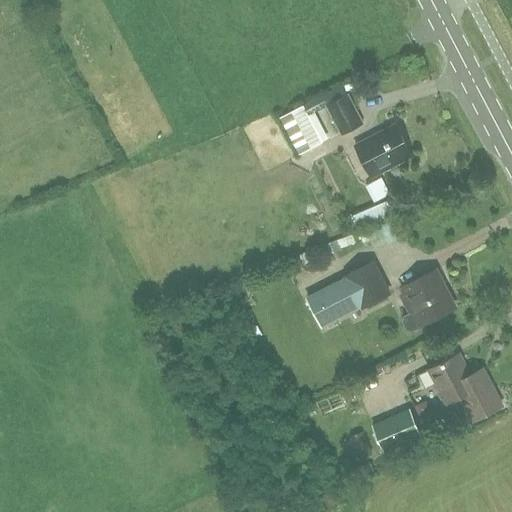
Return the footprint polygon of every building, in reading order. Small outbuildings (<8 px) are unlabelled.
[(315,112),(327,106),(341,134),(363,123),(348,95),(347,95),(342,85),(291,111),(311,149),(329,140),(315,112)] [(372,177),(412,156),(395,124),(355,145),(372,177)] [(391,198),(360,212),(364,221),(395,207),(391,198)] [(329,268),(347,261),(343,250),(324,258),(329,268)] [(303,267),(310,279),(324,271),(317,259),(303,267)] [(322,328),(363,307),(388,294),(372,262),(347,275),(347,276),(306,297),(322,328)] [(406,289),(405,293),(401,296),(409,312),(403,316),(403,323),(406,329),(412,331),(453,309),(440,284),(442,282),(436,269),(405,286),(406,289)] [(460,352),(431,367),(438,382),(436,383),(446,403),(463,394),(476,419),(499,407),(488,387),(491,385),(482,368),(471,373),(460,352)] [(371,426),(384,454),(422,437),(409,408),(371,426)] [(350,411),(340,419),(348,430),(359,422),(350,411)] [(360,459),(372,453),(362,432),(350,438),(360,459)]
